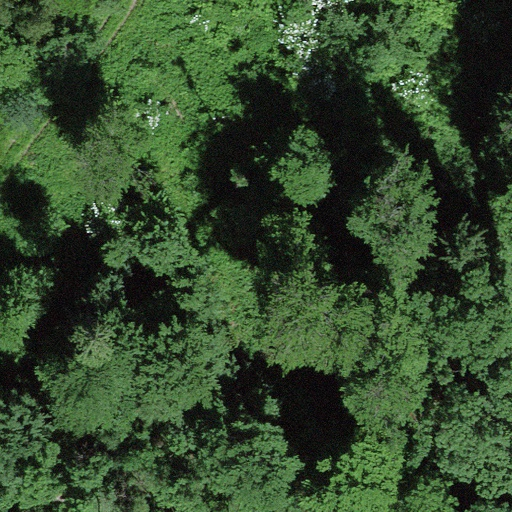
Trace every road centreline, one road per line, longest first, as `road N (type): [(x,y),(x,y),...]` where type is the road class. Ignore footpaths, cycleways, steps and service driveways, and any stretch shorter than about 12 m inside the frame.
road 1 (track): [(128,0),(0,171)]
road 2 (track): [(511,438),(408,511)]
